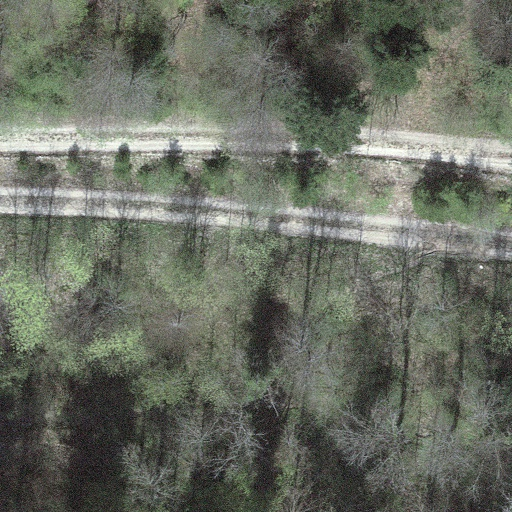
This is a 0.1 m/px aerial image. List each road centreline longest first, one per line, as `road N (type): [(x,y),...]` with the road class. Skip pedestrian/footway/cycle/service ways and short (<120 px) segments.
road 1 (track): [(0,214),(511,255)]
road 2 (track): [(0,152),(511,159)]
